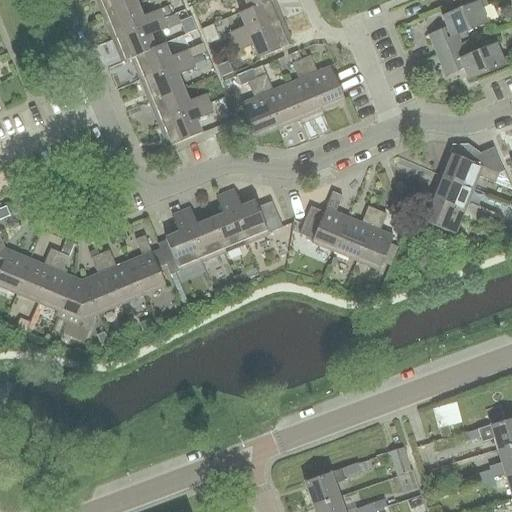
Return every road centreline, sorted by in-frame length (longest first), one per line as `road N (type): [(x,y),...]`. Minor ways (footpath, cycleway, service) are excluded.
road 1 (residential): [(104,99),(146,200),(230,164),(304,174),(397,132)]
road 2 (tertiary): [(249,457),(511,358)]
road 3 (residential): [(397,132),(356,41),(321,26),(310,0)]
road 4 (tertiary): [(102,511),(249,457)]
